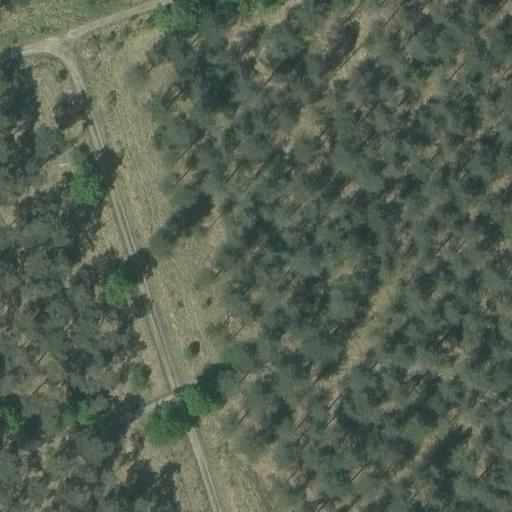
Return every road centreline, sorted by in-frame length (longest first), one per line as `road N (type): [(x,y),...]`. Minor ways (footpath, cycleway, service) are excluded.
road 1 (track): [(213,511),(62,40),(0,62)]
road 2 (track): [(62,40),(177,0)]
